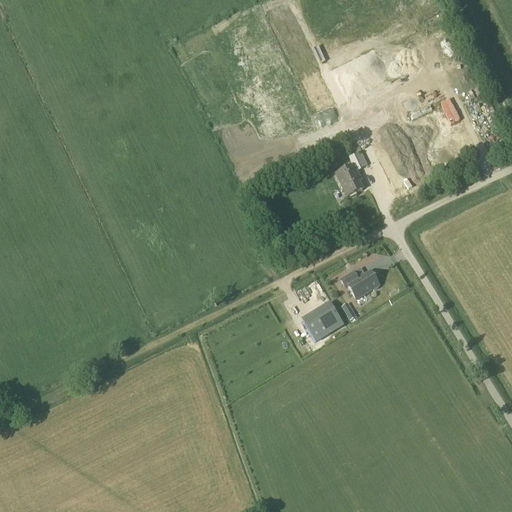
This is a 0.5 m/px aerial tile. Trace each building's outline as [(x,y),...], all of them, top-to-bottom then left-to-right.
[(352,0),(353,11),(377,9),(375,0),(352,0)] [(411,0),(419,19),(436,12),(431,0),(411,0)] [(285,135),(324,120),(316,101),(304,106),(290,69),(292,68),(294,75),(301,72),(279,16),(244,30),(285,135)] [(330,34),(337,29),(329,18),(322,23),(330,34)] [(438,26),(428,29),(441,67),(451,64),(438,26)] [(405,66),(354,86),(357,94),(346,99),(350,110),(398,91),(395,85),(402,82),(400,75),(408,72),(405,66)] [(463,72),(454,74),(458,91),(470,87),(468,80),(465,81),(463,72)] [(342,78),(335,81),(340,94),(348,91),(342,78)] [(393,159),(448,134),(436,108),(369,138),(381,164),(393,159)] [(490,124),(484,127),(488,135),(494,132),(490,124)] [(381,164),(390,186),(458,159),(449,136),(381,164)] [(335,176),(346,199),(348,201),(356,197),(355,195),(362,192),(356,178),(358,177),(356,173),(360,171),(353,157),(348,159),(352,169),(335,176)] [(355,302),(378,287),(370,273),(357,281),(353,275),(340,283),(344,290),(347,288),(355,302)] [(342,327),(329,306),(302,323),(315,344),(342,327)] [(341,310),(345,317),(351,313),(347,306),(341,310)]
